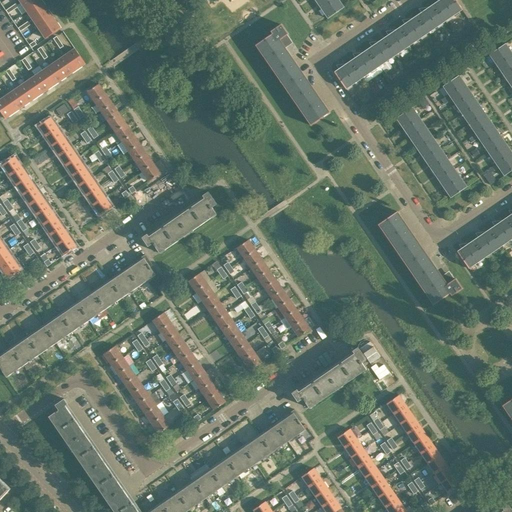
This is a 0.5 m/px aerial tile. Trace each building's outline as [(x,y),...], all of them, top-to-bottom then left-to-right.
[(24,0),(20,3),(27,12),(42,1),(41,0),(24,0)] [(313,0),(320,9),(332,0),(313,0)] [(344,7),(338,0),(332,0),(320,9),(327,19),(344,7)] [(454,0),(440,0),(433,5),(445,22),(462,10),(454,0)] [(27,12),(33,21),(48,10),(42,1),(27,12)] [(433,5),(417,16),(429,33),(445,22),(433,5)] [(48,10),(33,21),(39,29),(54,19),(48,10)] [(417,16),(400,27),(412,44),(429,33),(417,16)] [(39,29),(45,39),(61,28),(54,19),(39,29)] [(466,29),(460,33),(463,37),(474,30),(469,21),(464,25),(466,29)] [(256,46),(310,126),(327,114),(329,113),(283,45),(289,41),(290,40),(287,35),(288,35),(288,34),(281,25),(271,32),(272,34),(256,46)] [(400,27),(384,38),(396,56),(412,44),(400,27)] [(453,35),(447,39),(451,45),(457,41),(453,35)] [(384,38),(367,50),(379,67),(396,56),(384,38)] [(489,55),(496,65),(511,54),(511,53),(506,44),(489,55)] [(75,49),(66,55),(77,70),(85,64),(75,49)] [(367,50),(351,61),(363,78),(379,67),(367,50)] [(511,54),(496,65),(503,75),(511,68),(511,54)] [(66,55),(58,60),(69,75),(77,70),(66,55)] [(58,60),(51,65),(61,81),(69,75),(58,60)] [(363,78),(351,61),(334,72),(346,90),(363,78)] [(53,86),(61,81),(51,65),(43,71),(53,86)] [(511,68),(503,75),(509,85),(511,83),(511,68)] [(35,76),(45,92),(53,86),(43,71),(35,76)] [(449,97),(466,86),(459,75),(442,87),(449,97)] [(37,97),(45,92),(35,76),(27,82),(37,97)] [(37,97),(27,82),(19,87),(29,103),(37,97)] [(87,92),(94,102),(106,94),(99,84),(87,92)] [(375,86),(371,89),(375,95),(379,92),(375,86)] [(473,95),(466,86),(449,97),(456,107),(473,95)] [(19,87),(11,92),(21,108),(29,103),(19,87)] [(70,99),(74,108),(90,100),(86,91),(70,99)] [(14,113),(21,108),(11,92),(3,98),(14,113)] [(113,104),(106,94),(94,102),(101,112),(113,104)] [(480,105),(473,95),(456,107),(463,117),(480,105)] [(3,98),(0,99),(0,111),(5,119),(14,113),(3,98)] [(423,108),(429,105),(425,99),(420,102),(423,108)] [(61,116),(69,111),(65,104),(56,109),(61,116)] [(101,112),(108,122),(120,114),(113,104),(101,112)] [(470,127),(486,115),(480,105),(463,117),(470,127)] [(396,119),(403,129),(419,117),(412,107),(396,119)] [(126,124),(120,114),(108,122),(114,132),(126,124)] [(486,115),(470,127),(475,135),(477,137),(493,125),(486,115)] [(426,127),(419,117),(403,129),(409,139),(426,127)] [(38,126),(45,136),(57,128),(50,118),(38,126)] [(114,132),(121,142),(133,134),(126,124),(114,132)] [(500,135),(493,125),(477,137),(478,139),(483,146),(500,135)] [(409,139),(416,149),(433,137),(426,127),(409,139)] [(45,136),(52,146),(64,138),(57,128),(45,136)] [(140,144),(133,134),(121,142),(128,152),(140,144)] [(477,137),(475,135),(469,139),(472,143),(478,139),(477,137)] [(507,145),(500,135),(483,146),(490,156),(507,145)] [(440,147),(433,137),(416,149),(423,159),(440,147)] [(64,138),(52,146),(59,156),(71,148),(64,138)] [(128,152),(135,162),(147,154),(140,144),(128,152)] [(511,155),(511,152),(507,145),(490,156),(496,165),(497,166),(511,155)] [(423,159),(430,168),(447,157),(440,147),(423,159)] [(59,156),(66,166),(78,158),(71,148),(59,156)] [(154,164),(147,154),(135,162),(142,172),(154,164)] [(511,170),(511,155),(497,166),(498,168),(504,176),(511,170)] [(10,175),(21,167),(14,157),(3,165),(10,175)] [(453,167),(447,157),(430,168),(437,178),(453,167)] [(66,166),(73,176),(84,168),(78,158),(66,166)] [(142,172),(149,182),(161,174),(154,164),(142,172)] [(28,177),(21,167),(10,175),(16,185),(28,177)] [(437,178),(443,188),(460,177),(453,167),(437,178)] [(73,176),(79,186),(91,177),(84,168),(73,176)] [(35,187),(28,177),(16,185),(23,195),(35,187)] [(79,186),(86,195),(98,187),(91,177),(79,186)] [(467,187),(460,177),(443,188),(450,198),(467,187)] [(42,197),(35,187),(23,195),(30,205),(42,197)] [(86,195),(93,205),(105,197),(98,187),(86,195)] [(142,238),(148,247),(153,244),(155,246),(157,249),(160,254),(216,215),(213,209),(212,208),(217,205),(208,192),(203,196),(204,199),(149,237),(147,234),(142,238)] [(49,207),(42,197),(30,205),(37,215),(49,207)] [(112,207),(105,197),(93,205),(100,216),(112,207)] [(55,217),(49,207),(37,215),(44,225),(55,217)] [(444,280),(429,258),(398,212),(397,212),(395,213),(378,225),(433,305),(450,293),(452,296),(462,289),(455,279),(454,280),(451,275),(444,280)] [(62,227),(55,217),(44,225),(50,235),(62,227)] [(511,224),(507,217),(490,229),(502,246),(511,239),(511,224)] [(69,237),(62,227),(50,235),(57,245),(69,237)] [(502,246),(490,229),(474,240),(486,257),(502,246)] [(76,247),(69,237),(57,245),(64,255),(76,247)] [(9,243),(12,247),(17,243),(13,238),(8,242),(9,243)] [(237,248),(244,258),(256,250),(248,240),(237,248)] [(474,240),(457,251),(469,269),(486,257),(474,240)] [(0,255),(0,265),(2,268),(14,260),(7,250),(0,255)] [(262,260),(256,250),(244,258),(251,268),(262,260)] [(0,368),(6,377),(155,275),(150,267),(152,266),(145,255),(141,257),(143,259),(0,357),(0,368)] [(21,271),(14,260),(2,268),(9,279),(21,271)] [(251,268),(257,278),(269,270),(262,260),(251,268)] [(223,266),(226,270),(231,267),(228,262),(223,266)] [(216,270),(219,275),(224,272),(221,267),(216,270)] [(276,280),(269,270),(257,278),(264,288),(276,280)] [(188,281),(195,292),(207,283),(200,273),(188,281)] [(264,288),(271,298),(283,290),(276,280),(264,288)] [(195,292),(202,301),(214,293),(207,283),(195,292)] [(290,300),(283,290),(271,298),(278,308),(290,300)] [(202,301),(209,311),(221,303),(214,293),(202,301)] [(247,300),(254,310),(258,306),(255,302),(254,302),(250,297),(247,300)] [(278,308),(285,317),(296,309),(290,300),(278,308)] [(209,311),(216,321),(227,313),(221,303),(209,311)] [(262,311),(258,306),(254,310),(261,320),(265,318),(261,312),(262,311)] [(303,319),(296,309),(285,317),(291,327),(303,319)] [(152,321),(159,331),(171,323),(164,312),(152,321)] [(216,321),(222,331),(234,323),(227,313),(216,321)] [(291,327),(298,338),(310,329),(303,319),(291,327)] [(178,333),(171,323),(159,331),(166,341),(178,333)] [(222,331),(229,341),(241,333),(234,323),(222,331)] [(142,333),(137,336),(142,343),(147,339),(143,335),(142,333)] [(166,341),(173,351),(185,342),(178,333),(166,341)] [(229,341),(236,351),(248,343),(241,333),(229,341)] [(274,339),(281,349),(286,346),(279,336),(274,339)] [(191,352),(185,342),(173,351),(180,360),(191,352)] [(236,351),(243,361),(255,353),(248,343),(236,351)] [(103,354),(110,364),(122,356),(115,346),(103,354)] [(274,354),(279,351),(276,346),(271,349),(274,354)] [(299,392),(297,389),(291,393),(298,402),(303,399),(304,401),(306,404),(309,408),(366,370),(362,364),(362,363),(366,360),(358,347),(352,351),(354,354),(299,392)] [(180,360),(186,370),(198,362),(191,352),(180,360)] [(255,353),(243,361),(250,371),(262,363),(255,353)] [(110,364),(117,374),(129,366),(122,356),(110,364)] [(205,372),(198,362),(186,370),(193,380),(205,372)] [(117,374),(124,384),(136,376),(129,366),(117,374)] [(193,380),(200,390),(212,382),(205,372),(193,380)] [(124,384),(131,394),(143,386),(136,376),(124,384)] [(212,382),(200,390),(196,393),(199,397),(203,394),(207,400),(219,392),(212,382)] [(131,394),(138,404),(150,396),(143,386),(131,394)] [(226,402),(219,392),(207,400),(214,410),(226,402)] [(387,404),(394,414),(405,406),(398,395),(387,404)] [(138,404),(145,414),(156,406),(150,396),(138,404)] [(511,398),(502,406),(507,413),(511,420),(511,398)] [(64,399),(55,405),(58,410),(56,412),(49,417),(114,511),(185,511),(305,430),(299,422),(302,420),(294,409),(290,412),(292,414),(149,511),(138,511),(65,406),(68,404),(64,399)] [(145,414),(151,424),(163,416),(156,406),(145,414)] [(412,416),(405,406),(394,414),(400,424),(412,416)] [(198,414),(193,417),(197,422),(201,419),(198,414)] [(163,416),(151,424),(158,434),(170,426),(163,416)] [(400,424),(407,434),(419,426),(412,416),(400,424)] [(426,435),(419,426),(407,434),(414,444),(426,435)] [(338,437),(345,447),(356,439),(349,429),(338,437)] [(414,444),(421,453),(433,445),(426,435),(414,444)] [(345,447),(351,457),(363,449),(356,439),(345,447)] [(439,455),(433,445),(421,453),(428,463),(439,455)] [(351,457),(358,467),(370,459),(363,449),(351,457)] [(428,463),(434,473),(446,465),(439,455),(428,463)] [(358,467),(365,477),(377,469),(370,459),(358,467)] [(453,475),(446,465),(434,473),(441,483),(453,475)] [(302,476),(309,487),(320,479),(313,468),(302,476)] [(365,477),(372,487),(383,479),(377,469),(365,477)] [(441,483),(448,493),(460,485),(453,475),(441,483)] [(413,481),(417,485),(421,482),(418,477),(413,481)] [(0,499),(11,489),(0,478),(0,499)] [(327,488),(320,479),(309,487),(315,497),(327,488)] [(372,487),(378,497),(390,489),(383,479),(372,487)] [(315,497),(322,506),(334,498),(327,488),(315,497)] [(378,497),(385,507),(397,499),(390,489),(378,497)] [(288,494),(291,499),(296,495),(293,491),(288,494)] [(427,501),(430,506),(435,502),(432,497),(427,501)] [(335,511),(341,508),(334,498),(322,506),(325,511),(335,511)] [(385,507),(388,511),(398,511),(404,509),(397,499),(385,507)] [(253,510),(254,511),(271,511),(272,511),(265,502),(253,510)] [(424,510),(429,507),(425,502),(421,505),(424,510)] [(511,511),(511,509),(508,503),(502,507),(504,510),(500,511),(511,511)]
